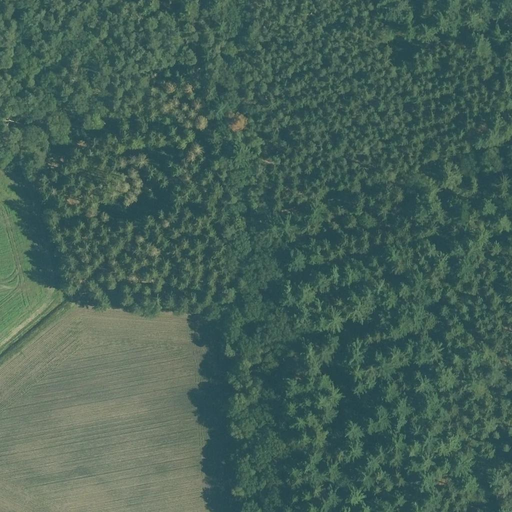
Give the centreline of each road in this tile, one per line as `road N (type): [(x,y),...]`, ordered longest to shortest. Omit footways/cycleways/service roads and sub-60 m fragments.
road 1 (track): [(263,511),(227,0)]
road 2 (track): [(0,357),(77,293),(206,142),(195,35),(186,13),(158,0)]
